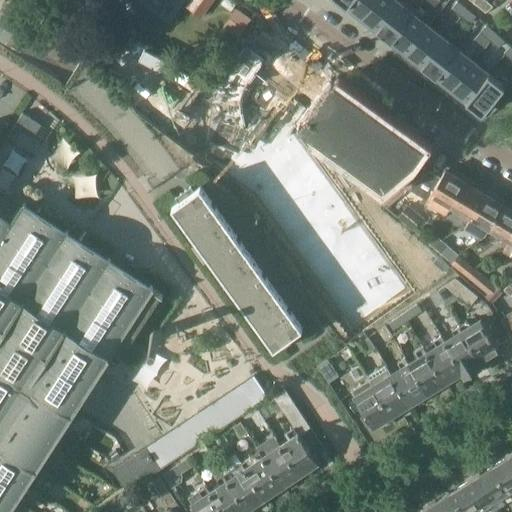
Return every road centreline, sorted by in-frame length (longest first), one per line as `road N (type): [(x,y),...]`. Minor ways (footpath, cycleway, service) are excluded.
road 1 (residential): [(511,158),(273,0)]
road 2 (tertiary): [(330,511),(511,398)]
